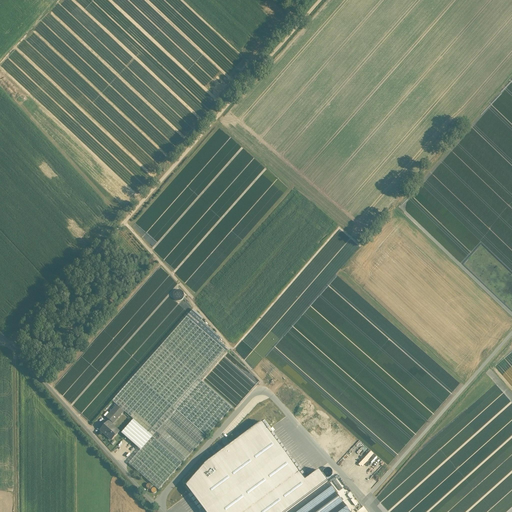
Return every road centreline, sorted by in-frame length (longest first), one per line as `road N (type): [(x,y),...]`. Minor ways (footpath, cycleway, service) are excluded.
road 1 (residential): [(320,0),(12,345)]
road 2 (unclassified): [(12,345),(161,511)]
road 3 (track): [(15,511),(16,350)]
